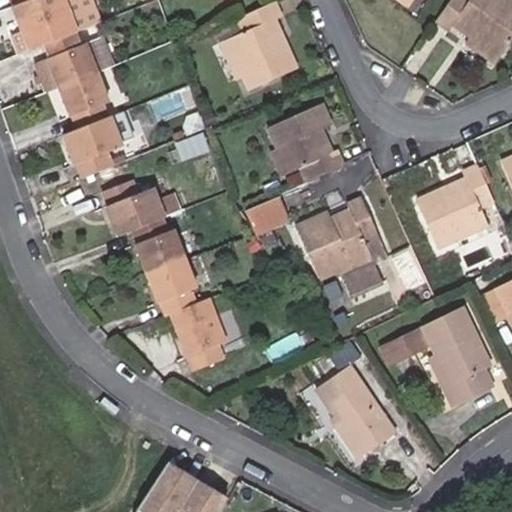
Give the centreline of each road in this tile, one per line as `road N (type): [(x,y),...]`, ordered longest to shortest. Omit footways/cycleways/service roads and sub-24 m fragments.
road 1 (residential): [(0,187),(54,312),(103,365),(155,402),(358,511)]
road 2 (residential): [(329,0),(361,84),(377,109),(403,125),(470,122),(511,103)]
